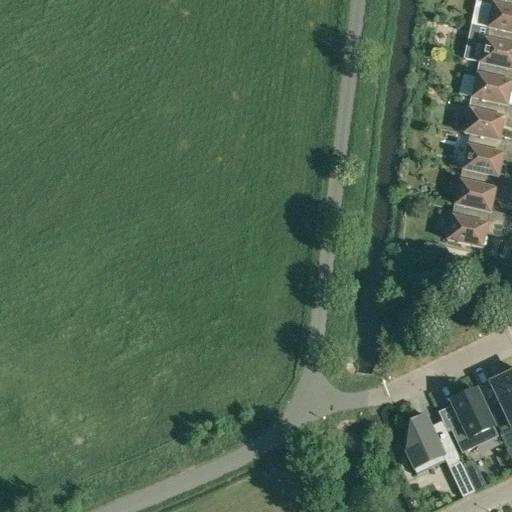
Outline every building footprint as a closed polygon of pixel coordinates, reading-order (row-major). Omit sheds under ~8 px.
[(493,7),(488,29),(511,34),(511,0),(476,0),(476,3),(493,7)] [(511,34),(488,29),(480,64),(511,70),(511,34)] [(511,70),(480,64),(472,99),(507,107),(511,85),(511,70)] [(511,107),(507,107),(472,99),(464,134),(506,143),(500,141),(504,120),(511,121),(511,107)] [(471,136),(463,171),(498,179),(503,156),(511,158),(511,144),(506,143),(464,134),(464,135),(471,136)] [(511,181),(498,179),(463,171),(455,206),(490,214),(495,192),(509,195),(511,181)] [(504,217),(490,214),(455,206),(447,242),(482,250),(488,227),(501,230),(504,217)] [(438,246),(436,257),(447,259),(447,258),(448,252),(444,246),(438,246)] [(511,374),(491,385),(511,429),(511,430),(501,435),(511,457),(511,374)] [(451,403),(458,417),(462,426),(451,432),(462,455),(498,438),(476,391),(451,403)] [(434,433),(431,428),(425,415),(410,423),(405,453),(414,472),(416,471),(415,470),(442,457),(448,469),(461,463),(445,428),(434,433)] [(481,477),(470,482),(476,494),(486,489),(481,477)] [(476,494),(470,482),(458,488),(462,498),(463,500),(476,494)]
